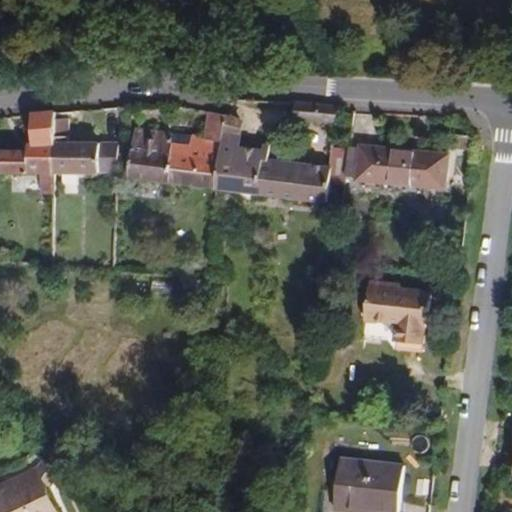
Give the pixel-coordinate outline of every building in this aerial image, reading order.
[(339,125),(340,106),(299,103),(291,102),(289,121),(298,121),(339,125)] [(57,120),(57,112),(36,115),(36,143),(30,143),(30,152),(0,151),(0,173),(42,174),(43,193),(55,193),(56,174),(57,120)] [(219,189),(228,116),(210,112),(207,138),(136,129),(130,178),(219,189)] [(243,121),(228,116),(219,189),(239,192),(243,199),(256,200),(262,195),(328,203),(333,168),(270,160),(272,145),(240,142),(237,141),(238,133),(242,131),(243,121)] [(100,174),(100,169),(101,144),(70,144),(70,120),(57,120),(56,174),(100,174)] [(476,152),(477,144),(478,137),(455,135),(453,150),(476,152)] [(106,174),(118,175),(120,141),(107,141),(107,144),(106,169),(106,174)] [(408,184),(407,193),(421,194),(422,186),(445,188),(449,156),(364,147),(360,179),(379,181),(408,184)] [(378,190),(407,193),(408,184),(379,181),(378,190)] [(203,281),(187,279),(184,304),(200,306),(203,281)] [(402,342),(422,344),(426,344),(428,327),(429,327),(430,319),(431,311),(433,292),(402,288),(402,284),(372,281),(365,319),(396,323),(394,341),(402,342)] [(324,321),(327,302),(318,300),(314,319),(324,321)] [(321,336),(324,321),(314,319),(312,334),(321,336)] [(421,352),(422,344),(402,342),(401,350),(421,352)] [(56,480),(62,472),(44,459),(38,467),(42,469),(56,480)] [(399,511),(405,466),(341,459),(335,511),(342,511),(399,511)] [(0,511),(61,511),(50,488),(56,480),(42,469),(0,489),(0,511)]
